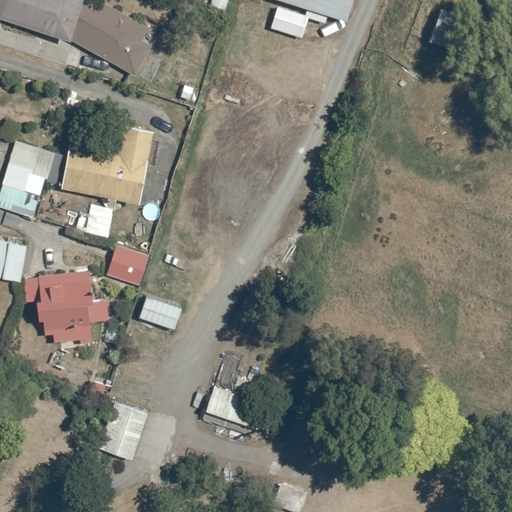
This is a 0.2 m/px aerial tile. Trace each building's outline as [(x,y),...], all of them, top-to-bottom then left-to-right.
[(133,72),(147,44),(138,39),(146,24),(100,0),(0,0),(0,16),(66,37),(67,37),(133,72)] [(322,22),(325,12),(342,17),(346,0),(274,0),(267,24),(300,34),(305,17),(322,22)] [(147,127),(115,120),(110,146),(66,137),(56,183),(132,199),(147,127)] [(52,149),(14,137),(0,179),(0,204),(30,214),(52,149)] [(112,205),(89,202),(86,230),(108,233),(112,205)] [(23,240),(0,236),(0,274),(17,277),(23,240)] [(147,250),(114,241),(105,273),(138,282),(147,250)] [(87,296),(86,268),(25,271),(27,303),(34,303),(35,329),(51,329),(52,338),(89,337),(89,316),(105,316),(104,296),(87,296)] [(178,304),(142,293),(135,314),(171,325),(178,304)] [(265,404),(214,388),(202,426),(253,442),(265,404)] [(147,412),(110,400),(95,447),(132,459),(147,412)] [(305,487),(275,481),(270,504),(300,510),(305,487)]
